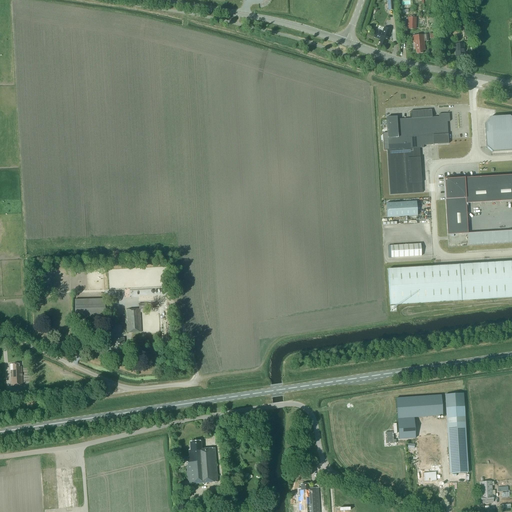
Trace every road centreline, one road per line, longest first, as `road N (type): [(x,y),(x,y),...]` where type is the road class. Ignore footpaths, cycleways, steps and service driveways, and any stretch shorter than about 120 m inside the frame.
road 1 (secondary): [(0,431),(511,355)]
road 2 (unclassified): [(81,445),(287,404)]
road 3 (secondary): [(346,42),(151,0)]
road 4 (unclassified): [(475,160),(444,162),(432,172),(435,244),(449,256),(511,253)]
road 5 (unclassified): [(187,384),(125,387),(0,332)]
road 6 (unclassified): [(423,511),(334,475),(312,415),(287,404)]
road 7 (secondary): [(475,76),(346,42)]
